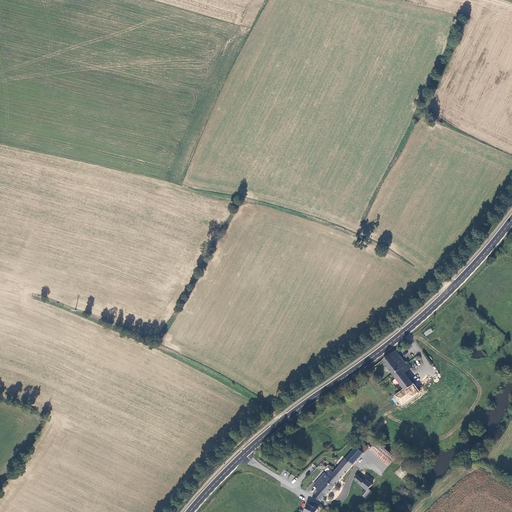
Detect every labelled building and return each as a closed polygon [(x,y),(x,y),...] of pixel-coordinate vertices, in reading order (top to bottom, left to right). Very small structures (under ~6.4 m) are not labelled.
[(426,336),(433,331),(430,328),(424,333),(426,336)] [(397,349),(382,359),(404,390),(391,400),(396,408),(402,403),(404,406),(420,394),(405,374),(409,370),(405,365),(407,364),(397,349)] [(358,447),(365,452),(369,448),(362,442),(358,447)] [(397,458),(377,444),(372,451),(392,465),(397,458)] [(325,500),(365,452),(358,447),(337,471),(335,469),(330,474),(327,471),(316,484),(321,489),(317,494),(325,500)] [(394,472),(401,479),(407,472),(400,466),(394,472)] [(368,491),(373,484),(366,478),(364,481),(357,476),(354,480),(368,491)]
